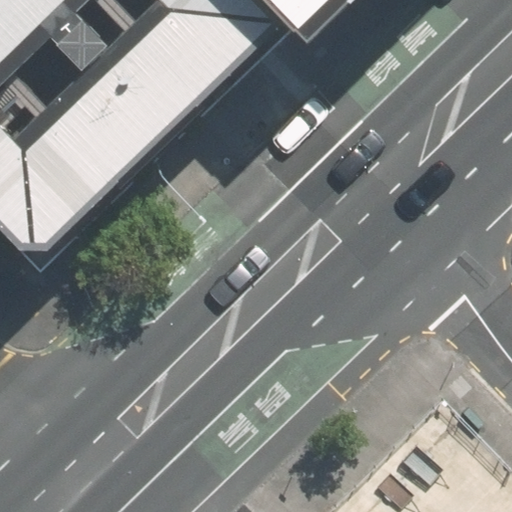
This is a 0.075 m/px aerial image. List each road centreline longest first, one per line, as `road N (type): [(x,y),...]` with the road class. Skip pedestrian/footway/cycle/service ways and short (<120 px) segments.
road 1 (primary): [(69,487),(366,195)]
road 2 (residential): [(366,195),(511,343)]
road 3 (primary): [(366,195),(511,55)]
